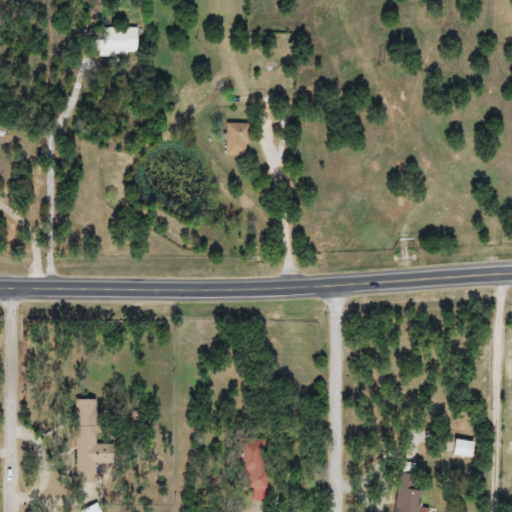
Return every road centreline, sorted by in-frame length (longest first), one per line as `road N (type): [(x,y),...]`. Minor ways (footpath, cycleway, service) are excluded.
road 1 (tertiary): [(511,270),(259,290),(0,285)]
road 2 (residential): [(336,511),(338,285)]
road 3 (residential): [(11,511),(13,286)]
